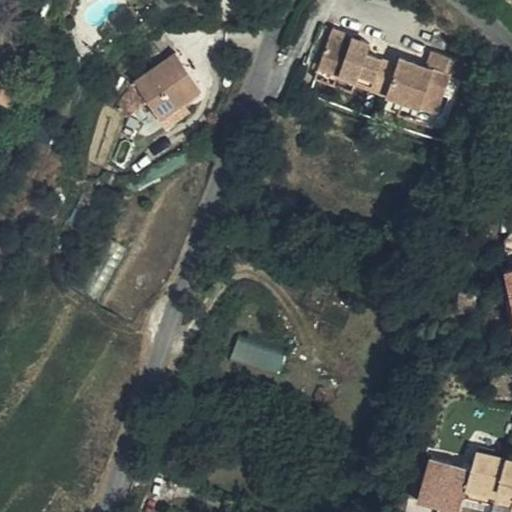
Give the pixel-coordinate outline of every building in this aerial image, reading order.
[(115,0),(120,8),(132,0),(137,0),(144,9),(156,0),(115,0)] [(359,81),(375,87),(379,56),(369,53),(372,41),(334,28),(321,66),(359,80),(359,81)] [(470,60),(438,49),(430,63),(423,74),(400,63),(389,92),(440,110),(453,75),(464,78),(470,60)] [(423,74),(430,63),(403,55),(400,63),(423,74)] [(375,87),(389,92),(400,63),(379,56),(375,87)] [(176,140),(199,125),(219,112),(194,75),(152,103),(176,140)] [(18,106),(0,99),(0,124),(11,128),(18,106)] [(204,132),(199,125),(176,140),(182,148),(204,132)] [(240,333),(234,357),(283,369),(289,345),(240,333)] [(511,511),(511,460),(510,460),(474,451),(465,488),(487,494),(492,495),(489,504),(487,511),(511,511)] [(462,498),(479,502),(484,503),(489,504),(492,495),(487,494),(465,488),(462,498)]
